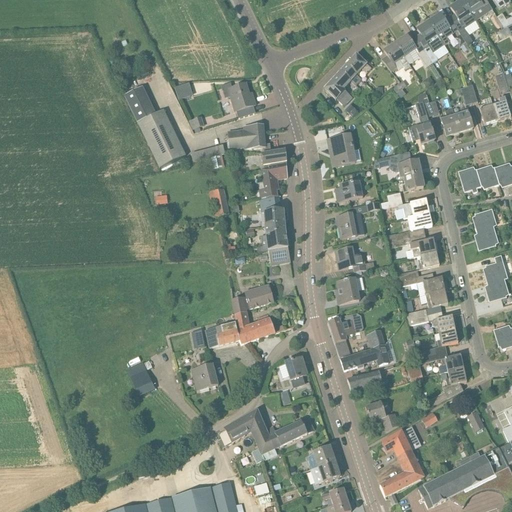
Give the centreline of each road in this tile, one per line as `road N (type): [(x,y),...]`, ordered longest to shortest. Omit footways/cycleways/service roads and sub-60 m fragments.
road 1 (residential): [(511,139),(452,157),(440,172),(480,354),(490,366),(511,366)]
road 2 (tertiary): [(316,330),(306,180),(269,62)]
road 3 (tertiary): [(375,511),(316,330)]
road 4 (unclassified): [(38,511),(202,435)]
road 5 (residential): [(202,435),(251,404),(282,344),(316,330)]
road 6 (residential): [(269,62),(362,28),(409,0)]
